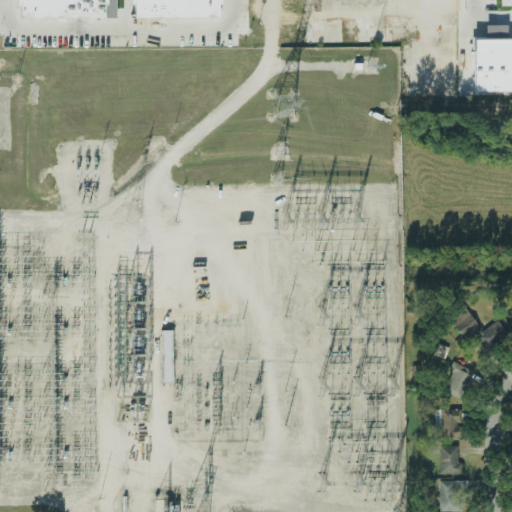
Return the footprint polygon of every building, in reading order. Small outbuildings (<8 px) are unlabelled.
[(12,0),(103,0),(103,21),(12,21),(12,0)] [(125,0),(126,18),(217,18),(216,0),(125,0)] [(488,349),(501,336),(490,324),(476,337),(488,349)] [(161,383),(173,383),(173,330),(161,330),(161,383)] [(461,398),(473,370),(454,361),(442,389),(461,398)] [(461,409),(435,409),(435,429),(442,429),(442,436),(461,436),(461,409)] [(461,446),(441,446),(441,473),(461,473),(461,446)] [(467,480),(440,480),(440,511),(463,511),(463,490),(467,490),(467,480)]
